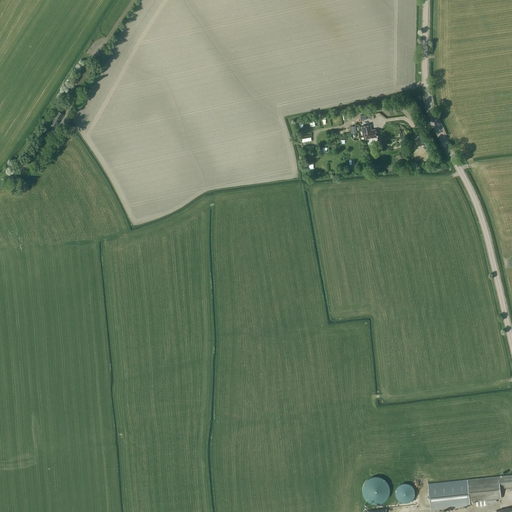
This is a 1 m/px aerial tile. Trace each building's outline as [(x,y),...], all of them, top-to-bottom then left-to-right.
[(53,117),(52,116),(51,118),(52,118),(50,122),(56,126),(59,121),(63,114),(57,111),(53,117)] [(365,139),(376,137),(375,129),(371,130),(370,125),(361,126),(362,132),(364,132),(365,139)] [(468,481),(428,485),(431,509),(470,505),(470,501),(501,498),(500,488),(511,486),(511,474),(468,479),(468,481)] [(364,502),(385,503),(386,478),(365,477),(364,502)] [(415,495),(415,493),(415,490),(414,487),(412,485),(409,484),(407,483),(404,483),(401,484),(399,485),(397,487),(396,490),(395,493),(396,495),(397,498),(399,500),(401,502),(404,502),(407,502),(409,502),(412,500),(414,498),(415,495)]
